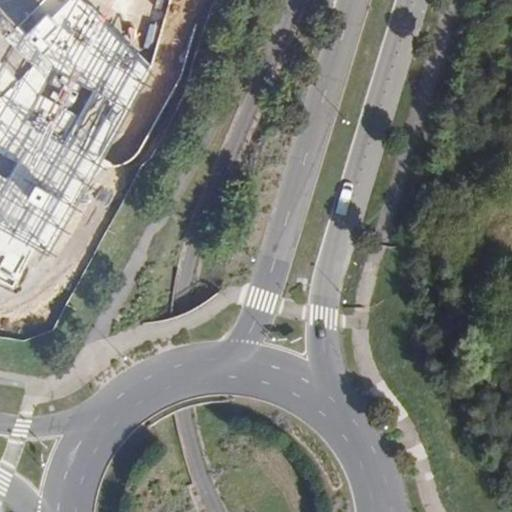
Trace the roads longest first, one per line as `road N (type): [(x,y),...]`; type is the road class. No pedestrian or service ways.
road 1 (secondary): [(294,0),(201,222),(179,303),(178,407),(210,511)]
road 2 (secondary): [(332,410),(327,287),(413,0)]
road 3 (secondary): [(353,0),(256,318),(244,341),(210,366)]
road 4 (secondary): [(332,410),(273,376),(210,366)]
